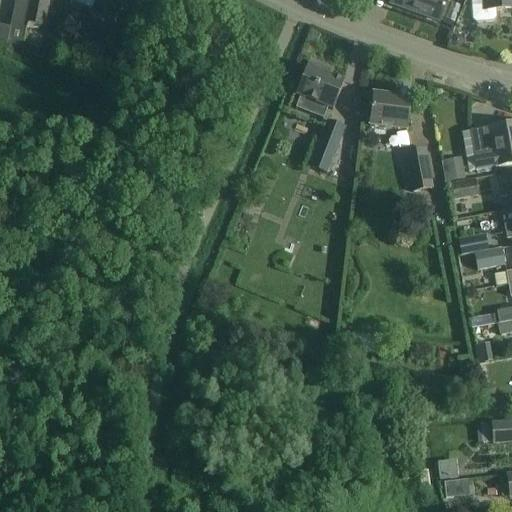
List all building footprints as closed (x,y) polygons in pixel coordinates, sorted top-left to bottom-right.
[(23,0),(15,0),(6,45),(22,48),(25,30),(23,29),(28,1),(23,0)] [(31,0),(27,24),(43,27),(47,0),(31,0)] [(392,0),(391,5),(439,23),(447,0),(392,0)] [(511,9),(511,0),(471,0),(473,21),(476,24),(493,22),(496,19),(495,11),(511,9)] [(307,68),(300,87),(296,97),(300,99),(296,109),(323,120),(327,109),(333,111),(337,101),(344,83),(307,68)] [(407,132),(409,114),(411,94),(395,92),(394,98),(373,95),(369,127),(407,132)] [(325,175),(344,128),(327,121),(309,168),(325,175)] [(511,125),(470,133),(477,172),(511,165),(511,125)] [(412,192),(432,188),(424,149),(405,153),(412,192)] [(451,201),(478,196),(475,180),(448,185),(451,201)] [(511,182),(497,185),(499,199),(511,196),(511,182)] [(511,210),(501,212),(507,241),(511,240),(511,210)] [(474,254),(488,252),(484,235),(458,241),(461,257),(474,254)] [(488,252),(474,254),(477,271),(505,266),(502,249),(488,252)] [(496,288),(511,284),(511,271),(506,273),(506,274),(494,276),(496,288)] [(252,276),(250,283),(259,286),(262,279),(252,276)] [(511,284),(496,288),(508,286),(510,298),(511,298),(511,284)] [(507,322),(511,321),(511,309),(505,311),(496,313),(497,316),(479,319),(481,328),(494,326),(494,325),(507,322)] [(494,325),(494,326),(499,325),(501,337),(511,335),(511,321),(507,322),(494,325)] [(511,443),(511,424),(480,426),(481,444),(492,443),(492,445),(511,443)] [(511,446),(490,446),(489,460),(511,460),(511,446)] [(441,477),(459,475),(457,456),(439,458),(441,477)] [(454,493),(454,483),(442,483),(441,509),(468,511),(469,494),(454,493)]
